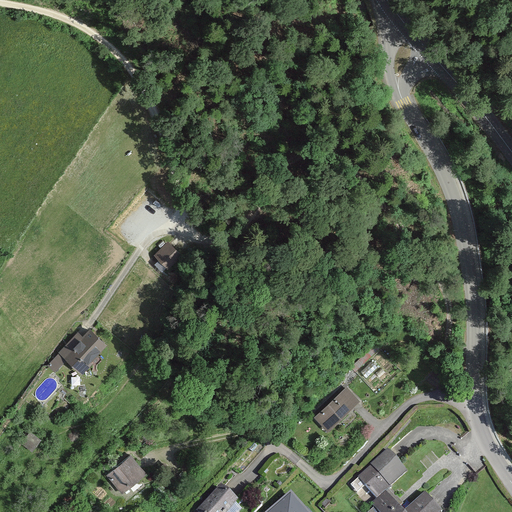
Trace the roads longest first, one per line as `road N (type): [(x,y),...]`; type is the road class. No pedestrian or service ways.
road 1 (unknown): [(211,237),(250,212),(288,158),(333,157),(377,198),(441,280),(450,319),(442,396)]
road 2 (tertiary): [(511,483),(479,427),(474,301),(459,212),(403,101)]
road 3 (secondary): [(511,152),(430,53)]
